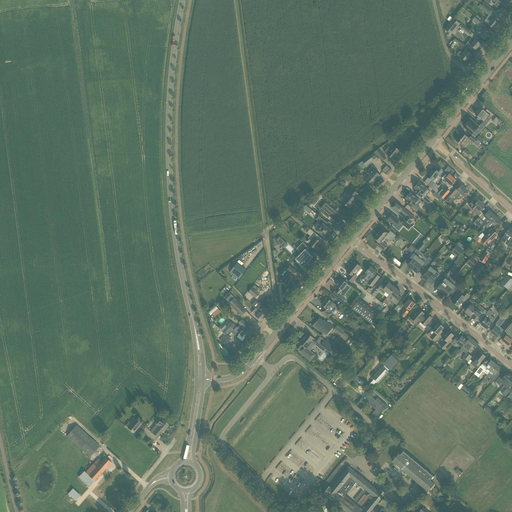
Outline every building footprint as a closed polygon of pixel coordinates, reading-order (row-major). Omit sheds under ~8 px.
[(497,0),(493,0),(496,3),(494,5),(497,7),(496,7),(500,10),(498,13),(498,14),(499,14),(503,17),(507,12),(506,10),(507,8),(503,5),(500,3),(500,2),(497,0)] [(484,3),(482,6),(483,6),(492,13),(494,10),(487,5),(485,3),(484,3)] [(480,8),(489,15),(486,18),(490,22),(488,25),(490,26),(493,29),(498,23),(493,18),(494,17),(495,16),(492,13),(483,6),(482,6),(480,8)] [(446,28),(445,29),(451,34),(460,24),(453,18),(446,28)] [(472,21),(478,26),(481,23),(475,18),(472,21)] [(461,25),(460,26),(460,27),(462,28),(461,29),(462,29),(464,31),(470,36),(472,33),(461,25)] [(479,36),(484,40),(489,33),(484,29),(481,26),(478,29),(482,32),(479,36)] [(470,40),(467,43),(469,44),(473,48),(476,50),(481,44),(476,40),(472,37),(470,40)] [(461,51),(457,55),(460,57),(461,57),(463,59),(466,62),(472,55),(465,50),(467,47),(460,42),(458,44),(463,49),(462,50),(461,51)] [(505,80),(501,84),(505,88),(503,90),(508,94),(510,92),(508,90),(511,86),(505,80)] [(493,94),(489,98),(496,104),(500,100),(502,101),(504,99),(499,95),(497,97),(493,94)] [(489,98),(485,103),(489,106),(487,109),(492,113),(494,110),(492,109),(496,104),(489,98)] [(475,114),(484,121),(489,115),(480,108),(475,114)] [(496,117),(493,121),(497,125),(501,120),(496,117)] [(470,118),(464,125),(466,126),(464,128),(475,137),(478,134),(475,131),(479,127),(470,118)] [(480,143),(472,135),(469,138),(468,138),(461,132),(458,137),(455,140),(456,141),(456,142),(458,144),(459,143),(462,145),(464,147),(470,140),(477,146),(480,143)] [(392,158),(395,154),(397,155),(400,151),(393,146),(391,149),(389,147),(384,152),(387,155),(392,158)] [(504,148),(501,152),(508,158),(511,154),(504,148)] [(379,149),(375,152),(382,162),(386,158),(379,149)] [(501,152),(497,157),(504,163),(508,158),(501,152)] [(370,155),(362,161),(363,161),(366,166),(374,160),(377,158),(373,153),(371,155),(370,155)] [(483,164),(480,168),(485,172),(491,164),(486,160),(488,158),(485,156),(481,161),(483,164)] [(491,164),(485,172),(490,176),(493,172),(496,174),(500,168),(497,166),(496,168),(491,164)] [(358,165),(352,172),(357,176),(357,175),(363,169),(359,166),(358,165)] [(371,168),(367,172),(377,180),(380,175),(376,172),(374,171),(375,169),(372,166),(371,168)] [(433,168),(427,176),(431,180),(433,181),(435,180),(436,178),(437,176),(438,177),(439,176),(442,172),(438,168),(436,171),(433,168)] [(363,177),(373,185),(376,180),(367,172),(363,177)] [(447,186),(449,188),(450,187),(452,186),(456,181),(449,174),(446,178),(445,180),(447,181),(445,183),(447,185),(447,186)] [(415,187),(414,188),(416,190),(414,192),(423,200),(426,197),(430,191),(419,182),(418,183),(417,184),(415,186),(415,187)] [(430,186),(435,191),(437,188),(438,186),(433,182),(430,186)] [(450,192),(444,199),(448,202),(450,204),(454,200),(460,193),(463,196),(464,195),(468,191),(467,190),(467,189),(466,188),(465,188),(464,188),(462,186),(457,190),(454,188),(450,192)] [(342,203),(349,209),(354,203),(353,203),(356,200),(355,198),(358,194),(352,189),(344,199),(345,199),(342,203)] [(442,189),(438,194),(444,199),(450,192),(447,189),(446,189),(444,191),(442,189)] [(435,192),(433,195),(439,200),(442,197),(435,192)] [(406,197),(405,199),(407,200),(405,203),(411,208),(413,206),(418,200),(410,193),(409,194),(408,194),(406,196),(406,197)] [(480,211),(484,206),(478,201),(476,203),(473,201),(469,205),(473,209),(472,210),(479,216),(482,213),(480,211)] [(396,202),(392,208),(404,218),(403,219),(410,224),(411,223),(415,218),(402,207),(400,206),(396,202)] [(344,217),(327,204),(322,209),(330,216),(330,217),(338,224),(344,217)] [(306,205),(303,208),(309,214),(312,210),(306,205)] [(494,215),(489,211),(480,220),(483,222),(479,227),(482,229),(483,228),(484,226),(494,215)] [(392,215),(388,221),(391,223),(391,224),(394,226),(395,226),(399,221),(392,215)] [(494,215),(484,226),(485,227),(487,229),(490,227),(489,226),(492,223),(494,226),(496,227),(502,222),(500,220),(494,215)] [(317,231),(325,238),(327,236),(330,233),(329,233),(331,231),(325,226),(327,223),(322,219),(318,223),(321,226),(317,231)] [(403,220),(401,223),(409,229),(411,226),(403,220)] [(501,240),(505,243),(509,237),(508,237),(509,235),(511,237),(511,229),(510,227),(507,232),(505,234),(501,240)] [(310,229),(307,233),(312,237),(310,239),(311,241),(309,244),(316,250),(316,249),(317,249),(318,248),(319,247),(319,246),(321,243),(317,239),(319,237),(310,229)] [(376,244),(384,251),(388,246),(383,243),(386,239),(389,241),(392,241),(396,236),(394,234),(392,237),(382,229),(374,239),(378,242),(376,244)] [(482,240),(486,245),(486,246),(489,248),(495,240),(494,238),(498,235),(493,230),(482,240)] [(302,254),(296,260),(298,263),(302,269),(306,265),(305,264),(309,260),(312,257),(309,254),(310,254),(307,250),(309,248),(303,242),(302,243),(297,249),(301,253),(302,253),(302,254)] [(425,246),(422,243),(417,249),(420,252),(425,246)] [(459,257),(464,251),(457,245),(451,251),(459,257)] [(480,260),(485,264),(490,255),(485,252),(480,260)] [(429,263),(432,265),(440,256),(437,254),(432,260),(429,263)] [(412,269),(421,259),(416,255),(407,265),(412,269)] [(392,260),(399,266),(400,266),(401,263),(394,257),(392,260)] [(425,263),(423,266),(425,268),(429,263),(432,260),(429,257),(427,259),(426,260),(427,260),(425,263)] [(478,263),(471,257),(466,263),(473,269),(478,263)] [(423,266),(425,263),(421,259),(412,269),(417,273),(423,266)] [(354,262),(346,271),(350,275),(347,279),(352,283),(357,276),(356,274),(361,268),(360,268),(361,267),(354,262)] [(237,263),(230,272),(239,280),(246,270),(237,263)] [(446,273),(449,276),(456,266),(453,264),(446,273)] [(297,272),(290,265),(285,270),(287,272),(279,281),(287,288),(295,278),(294,276),(297,272)] [(367,283),(372,287),(380,277),(375,274),(377,272),(371,267),(362,278),(365,280),(368,282),(367,283)] [(427,281),(435,271),(431,267),(422,277),(427,281)] [(477,269),(472,274),(475,278),(480,273),(477,269)] [(431,285),(440,274),(435,271),(427,281),(431,285)] [(511,279),(507,275),(500,283),(507,289),(511,284),(511,279)] [(269,278),(261,279),(262,292),(270,291),(269,278)] [(450,282),(446,278),(437,288),(442,292),(450,282)] [(347,284),(342,279),(336,286),(339,288),(336,291),(335,291),(332,294),(342,302),(345,298),(343,296),(346,293),(342,290),(347,284)] [(442,292),(446,296),(455,286),(450,282),(442,292)] [(384,294),(387,297),(395,288),(389,283),(386,286),(383,283),(378,289),(384,294)] [(248,293),(256,299),(262,291),(258,288),(255,285),(248,293)] [(451,301),(457,306),(463,299),(465,301),(465,302),(468,298),(470,295),(465,291),(461,287),(457,292),(458,293),(451,301)] [(390,300),(397,305),(401,300),(397,297),(401,292),(395,288),(387,297),(391,299),(390,300)] [(240,315),(241,316),(246,311),(234,298),(231,294),(231,295),(229,292),(224,297),(229,303),(240,315)] [(256,308),(266,316),(270,311),(266,308),(269,304),(268,299),(265,297),(260,303),(258,305),(256,308)] [(325,315),(328,317),(331,314),(330,313),(331,311),(332,313),(335,314),(337,312),(336,309),(333,309),(336,306),(327,298),(321,305),(325,308),(321,312),(325,315)] [(404,306),(406,308),(401,315),(404,318),(415,304),(410,299),(404,306)] [(465,312),(471,316),(478,307),(479,305),(471,299),(467,304),(468,303),(470,305),(465,312)] [(359,300),(352,309),(360,315),(367,306),(363,302),(363,303),(359,300)] [(471,316),(476,321),(481,314),(484,316),(488,312),(484,309),(485,309),(481,307),(479,305),(478,307),(471,316)] [(217,306),(209,312),(211,315),(213,314),(215,317),(222,312),(217,306)] [(256,317),(262,321),(266,316),(256,308),(252,313),(256,317)] [(412,319),(410,321),(416,327),(418,325),(419,324),(421,322),(420,322),(426,315),(419,309),(411,319),(412,319)] [(485,319),(481,324),(483,326),(483,327),(486,329),(487,329),(495,319),(490,316),(493,313),(489,310),(488,312),(484,316),(483,318),(485,319)] [(427,314),(426,315),(420,322),(421,322),(426,327),(425,329),(427,331),(434,324),(430,321),(433,319),(427,314)] [(320,318),(315,324),(327,335),(333,327),(329,325),(325,321),(325,322),(320,318)] [(242,331),(249,336),(255,329),(248,324),(241,319),(239,323),(240,325),(238,327),(242,331)] [(509,330),(511,326),(511,319),(511,320),(503,329),(506,332),(509,330)] [(225,325),(221,330),(223,332),(222,332),(223,332),(223,333),(224,334),(225,334),(226,335),(228,333),(229,332),(231,333),(232,331),(233,330),(239,334),(237,337),(242,341),(245,339),(246,340),(249,336),(242,331),(238,327),(238,328),(235,326),(231,322),(227,327),(226,326),(225,325)] [(360,328),(368,334),(372,330),(364,323),(360,328)] [(430,337),(435,342),(443,333),(441,331),(443,328),(438,323),(432,330),(435,332),(430,337)] [(345,331),(337,325),(333,330),(346,341),(349,336),(344,332),(345,331)] [(497,325),(491,332),(498,337),(503,330),(499,327),(497,325)] [(506,336),(502,341),(508,346),(511,341),(511,331),(510,330),(508,333),(508,334),(507,336),(506,336)] [(443,342),(439,346),(444,350),(451,344),(452,343),(453,341),(451,339),(454,335),(449,331),(445,334),(442,337),(445,340),(443,341),(443,342)] [(302,345),(298,349),(299,351),(310,361),(315,355),(307,348),(312,342),(315,344),(317,341),(307,333),(299,343),(302,345)] [(220,341),(225,345),(231,339),(228,335),(226,337),(224,336),(220,341)] [(453,341),(452,343),(453,344),(452,345),(456,348),(459,344),(462,347),(463,346),(467,340),(462,336),(460,338),(458,336),(456,338),(455,339),(453,341)] [(463,346),(469,351),(471,348),(474,350),(479,344),(470,337),(468,340),(467,340),(463,346)] [(326,349),(334,356),(337,351),(330,345),(325,340),(321,345),(326,349)] [(475,358),(471,364),(478,369),(482,364),(481,362),(486,356),(480,352),(475,358)] [(390,371),(401,359),(394,353),(383,364),(390,371)] [(490,362),(486,359),(477,371),(481,374),(483,372),(487,375),(488,374),(490,371),(496,364),(491,361),(490,362)] [(492,377),(493,376),(494,376),(500,368),(496,364),(490,371),(488,374),(492,377)] [(374,379),(378,384),(389,372),(382,366),(372,377),(374,379)] [(501,383),(504,386),(511,375),(510,374),(509,374),(507,373),(503,377),(501,375),(495,382),(499,385),(501,383)] [(510,394),(511,391),(511,375),(504,386),(500,390),(499,390),(500,391),(500,390),(504,386),(507,388),(505,389),(502,394),(505,397),(509,392),(510,394)] [(374,379),(370,384),(375,388),(376,386),(378,384),(374,379)] [(365,397),(362,401),(366,404),(367,403),(376,410),(372,414),(377,418),(380,414),(384,409),(385,409),(387,406),(382,401),(377,398),(375,400),(368,394),(365,397)] [(153,433),(158,438),(164,430),(164,431),(169,425),(164,420),(160,417),(155,424),(156,425),(150,432),(153,433)] [(128,428),(134,433),(141,424),(135,419),(131,424),(128,422),(125,425),(128,427),(128,428)] [(66,437),(83,452),(84,451),(90,457),(100,446),(77,425),(66,437)] [(406,473),(428,491),(432,488),(434,484),(430,480),(433,477),(403,451),(401,454),(399,453),(393,461),(396,463),(395,465),(405,474),(406,473)] [(87,474),(83,478),(91,485),(95,481),(111,463),(105,457),(102,461),(99,459),(86,473),(87,474)] [(370,511),(385,493),(381,490),(379,492),(349,467),(331,488),(329,487),(323,494),(345,511),(370,511)] [(105,481),(88,500),(96,506),(112,488),(105,481)]
